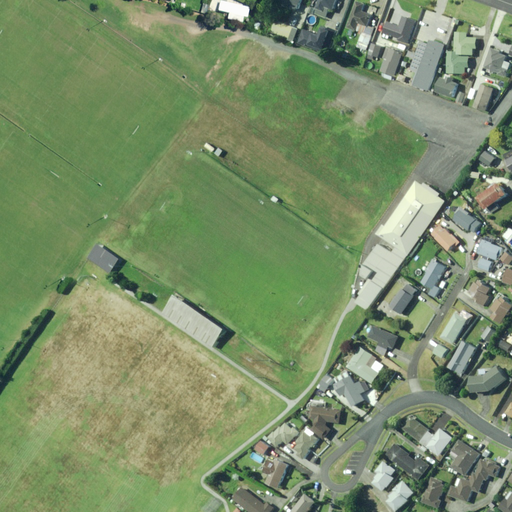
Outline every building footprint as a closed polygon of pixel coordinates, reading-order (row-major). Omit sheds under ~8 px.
[(237,4),(227,1),(227,0),(220,0),(221,0),(220,0),(218,9),(228,12),(227,16),(226,18),(240,22),(242,15),(245,16),(248,7),(237,4)] [(301,0),(284,0),(282,5),(293,9),(296,10),(297,9),(299,5),(300,6),(301,0)] [(337,0),(318,0),(316,8),(317,9),(315,13),(327,18),(327,17),(329,10),(330,9),(334,10),(334,9),(337,0)] [(362,34),(360,41),(357,50),(366,53),(375,28),(368,26),(370,20),(373,14),(363,10),(365,4),(365,3),(357,0),(347,27),(356,31),(356,32),(362,34)] [(292,26),(286,23),(276,20),(272,32),(290,39),(289,40),(294,41),(299,28),(292,26)] [(408,36),(409,36),(407,23),(395,24),(395,23),(384,24),(382,25),(384,39),(386,39),(395,38),(408,36)] [(435,34),(436,32),(436,30),(423,25),(415,49),(422,51),(421,54),(424,55),(426,56),(427,53),(430,54),(433,55),(436,47),(438,43),(437,43),(439,36),(435,34)] [(330,54),(338,31),(324,26),(323,27),(322,27),(319,35),(305,29),(300,44),(330,54)] [(468,37),(468,34),(468,33),(456,32),(456,52),(448,51),(448,73),(466,74),(467,67),(470,67),(470,66),(471,57),(471,56),(461,56),(461,54),(474,55),(475,48),(478,48),(478,38),(468,37)] [(378,55),(382,45),(374,42),(371,52),(372,52),(378,55)] [(503,51),(501,51),(493,48),(486,66),(486,67),(491,69),(490,72),(491,72),(495,74),(496,71),(500,73),(499,75),(507,77),(511,64),(511,62),(509,62),(506,61),(508,55),(505,54),(502,53),(503,51)] [(405,53),(392,49),(384,72),(397,76),(405,53)] [(428,59),(422,76),(432,79),(438,63),(428,59)] [(453,82),(454,80),(454,79),(448,76),(447,77),(447,79),(445,79),(442,77),(436,91),(442,93),(441,94),(444,95),(444,94),(454,98),(459,84),(453,82)] [(485,82),(486,81),(482,79),(482,80),(477,78),(471,93),(481,96),(486,82),(485,82)] [(466,93),(462,92),(460,91),(457,101),(463,103),(466,93)] [(503,168),(503,167),(503,166),(499,165),(498,167),(491,165),(490,169),(506,174),(507,171),(508,170),(504,169),(503,168)] [(436,190),(430,187),(425,183),(423,186),(417,181),(387,223),(385,222),(383,225),(376,234),(383,238),(364,265),(363,276),(369,280),(359,294),(361,296),(358,301),(357,302),(368,310),(383,288),(407,255),(408,256),(445,201),(439,196),(440,194),(436,190)] [(508,195),(503,189),(499,183),(477,198),(486,210),(488,209),(491,213),(498,208),(495,204),(497,202),(508,195)] [(470,229),(475,233),(482,223),(470,214),(471,213),(461,206),(456,214),(458,215),(454,220),(456,222),(458,223),(457,224),(459,225),(460,224),(465,228),(469,231),(470,229)] [(444,230),(441,227),(440,226),(432,234),(449,251),(453,247),(455,248),(461,242),(458,240),(454,235),(453,234),(452,235),(445,229),(444,230)] [(484,256),(498,261),(500,256),(501,256),(504,248),(493,244),(494,243),(485,240),(484,240),(479,254),(484,256)] [(510,265),(511,263),(511,254),(508,252),(502,259),(510,265)] [(95,257),(102,263),(105,260),(97,254),(95,257)] [(431,257),(427,254),(422,263),(427,266),(431,257)] [(480,267),(490,271),(493,262),(483,258),(480,266),(480,267)] [(443,265),(436,260),(434,259),(426,272),(428,273),(427,273),(422,283),(433,289),(429,294),(435,297),(440,288),(435,286),(440,278),(440,279),(443,275),(442,275),(447,267),(443,265)] [(491,296),(488,294),(493,288),(480,280),(478,284),(476,282),(469,293),(475,296),(474,298),(479,301),(479,302),(485,306),(491,296)] [(417,290),(411,286),(408,284),(406,286),(404,284),(402,286),(405,288),(404,289),(403,288),(390,306),(392,308),(394,309),(402,315),(405,310),(407,308),(415,297),(413,296),(413,295),(417,290)] [(215,347),(227,330),(177,295),(165,312),(215,347)] [(511,310),(511,302),(510,302),(504,297),(502,300),(500,299),(497,303),(493,308),(493,309),(496,312),(493,317),(493,318),(502,325),(511,310)] [(463,314),(460,312),(458,311),(451,323),(452,323),(444,338),(447,340),(449,341),(455,345),(470,320),(463,315),(462,315),(463,314)] [(394,349),(395,347),(400,337),(374,326),(369,338),(380,343),(377,351),(382,354),(386,357),(387,354),(390,347),(394,349)] [(500,333),(498,331),(491,326),(483,337),(485,338),(490,341),(493,343),(500,333)] [(464,375),(473,358),(478,348),(466,341),(452,368),(463,374),(464,375)] [(372,368),(378,358),(357,344),(352,352),(357,355),(354,358),(352,356),(347,364),(349,366),(348,367),(373,384),(381,374),(372,368)] [(445,357),(450,349),(441,344),(436,353),(444,358),(445,357)] [(493,392),(497,389),(509,379),(500,366),(486,376),(472,378),(474,392),(474,394),(476,394),(489,392),(493,392)] [(362,394),(366,392),(362,384),(358,386),(352,376),(345,380),(335,385),(342,397),(346,395),(354,408),(366,401),(364,399),(362,394)] [(332,410),(314,407),(312,407),(311,419),(316,420),(315,425),(316,425),(313,429),(323,438),(325,440),(327,438),(333,430),(328,426),(328,424),(328,422),(333,423),(341,424),(343,411),(332,410)] [(424,444),(432,433),(429,431),(430,429),(426,426),(420,422),(417,419),(414,417),(412,416),(402,428),(415,437),(424,444)] [(299,431),(291,423),(289,425),(287,423),(282,428),(282,427),(276,433),(275,432),(269,438),(274,442),(273,443),(278,448),(281,444),(282,444),(285,441),(286,442),(289,445),(296,438),(298,436),(301,433),(299,431)] [(432,433),(424,444),(439,456),(453,438),(442,429),(440,428),(435,435),(432,433)] [(316,445),(318,441),(320,439),(314,435),(312,437),(305,432),(301,438),(298,442),(297,443),(299,445),(295,450),(298,452),(299,453),(299,454),(298,455),(305,460),(305,459),(311,451),(311,450),(313,447),(314,448),(314,447),(316,448),(317,446),(316,445)] [(470,446),(468,444),(460,439),(452,450),(453,451),(459,455),(452,465),(452,466),(456,469),(459,470),(466,476),(480,455),(481,454),(475,450),(470,446)] [(271,447),(271,446),(263,440),(257,450),(264,455),(265,456),(268,451),(269,452),(272,448),(271,447)] [(402,448),(399,446),(396,443),(386,455),(419,480),(430,465),(425,461),(420,458),(419,457),(416,461),(410,456),(409,455),(410,454),(402,448)] [(496,464),(497,462),(488,458),(487,461),(481,458),(476,473),(474,472),(472,475),(471,478),(471,480),(462,477),(461,480),(458,487),(454,486),(452,485),(449,495),(468,502),(473,490),(480,492),(480,491),(481,489),(485,479),(488,480),(490,474),(491,475),(497,477),(501,466),(496,464)] [(287,471),(290,465),(278,460),(277,462),(270,460),(265,472),(264,473),(271,476),(267,484),(279,489),(281,487),(287,471)] [(373,483),(383,491),(387,486),(388,487),(395,478),(392,475),(396,470),(390,465),(384,461),(376,471),(379,473),(376,476),(375,477),(376,478),(373,483)] [(442,484),(443,481),(432,477),(425,494),(422,501),(439,508),(440,506),(442,500),(439,499),(441,495),(442,495),(442,494),(445,487),(444,487),(445,484),(442,484)] [(400,508),(409,500),(407,499),(414,493),(404,481),(401,482),(394,489),(395,491),(389,496),(391,497),(387,501),(396,511),(398,510),(400,508)] [(266,505),(262,502),(261,501),(244,487),(234,499),(250,511),(272,511),(276,508),(269,502),(266,505)] [(511,511),(511,490),(509,494),(505,491),(502,495),(506,498),(500,507),(506,511),(511,511)] [(308,511),(316,502),(306,494),(305,496),(302,500),(295,508),(292,511),(308,511)]
